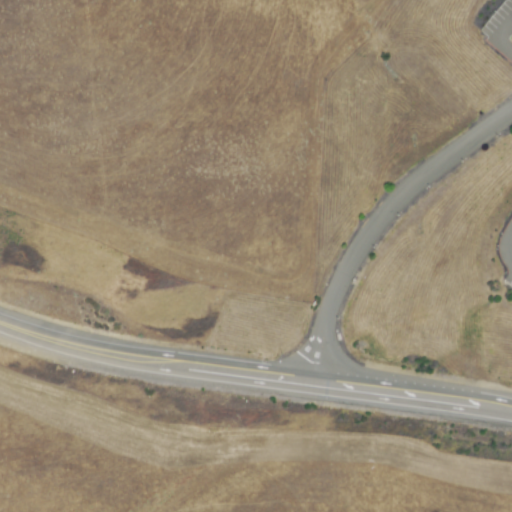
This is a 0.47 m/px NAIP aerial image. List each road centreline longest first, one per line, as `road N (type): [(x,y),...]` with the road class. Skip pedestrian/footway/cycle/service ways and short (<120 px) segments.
road 1 (secondary): [(0,325),(78,350),(323,387)]
road 2 (secondary): [(323,387),(511,411)]
